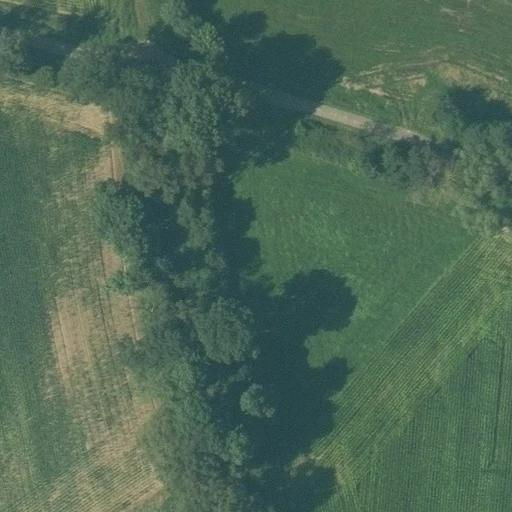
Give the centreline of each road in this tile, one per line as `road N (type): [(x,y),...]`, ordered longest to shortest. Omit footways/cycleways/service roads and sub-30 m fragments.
road 1 (unclassified): [(0,32),(100,61),(207,71),(511,167)]
road 2 (track): [(240,511),(185,284),(136,0)]
